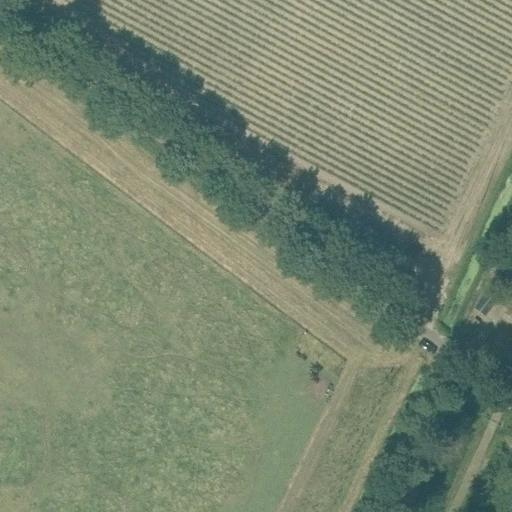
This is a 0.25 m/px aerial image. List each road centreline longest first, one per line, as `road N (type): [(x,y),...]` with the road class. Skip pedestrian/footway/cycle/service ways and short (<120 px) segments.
road 1 (unclassified): [(511,400),(0,13)]
road 2 (track): [(451,511),(511,379)]
